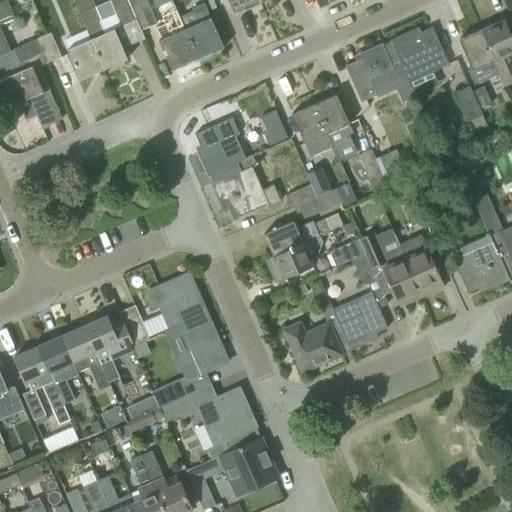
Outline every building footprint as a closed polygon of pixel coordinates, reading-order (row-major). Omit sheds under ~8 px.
[(72,0),(90,39),(104,70),(127,60),(113,29),(133,20),(123,0),(109,0),(95,6),(92,0),(72,0)] [(156,24),(145,0),(129,0),(142,30),(156,24)] [(260,1),(259,0),(228,0),(234,13),(260,1)] [(0,3),(0,56),(10,52),(0,27),(0,24),(15,18),(7,1),(0,3)] [(192,11),(179,17),(198,59),(223,48),(204,3),(191,8),(192,11)] [(198,59),(179,17),(155,27),(160,39),(158,40),(172,71),(198,59)] [(499,73),(497,74),(503,86),(511,82),(511,39),(504,20),(481,30),(495,60),(494,60),(499,73)] [(391,42),(383,45),(393,70),(392,70),(394,73),(403,69),(408,81),(410,81),(448,63),(432,28),(415,35),(413,30),(390,40),(391,42)] [(472,70),(494,60),(495,60),(481,30),(459,40),(472,70)] [(51,34),(36,40),(41,53),(46,64),(61,57),(51,34)] [(90,39),(67,49),(80,80),(104,70),(90,39)] [(13,49),(19,62),(41,53),(36,40),(13,49)] [(393,70),(383,45),(382,44),(359,54),(362,59),(345,66),(360,102),(376,95),(370,80),(392,70),(393,70)] [(41,53),(19,62),(19,63),(0,71),(0,79),(0,80),(0,99),(4,109),(31,97),(39,114),(36,116),(42,130),(43,130),(42,128),(61,119),(39,67),(46,64),(41,53)] [(503,86),(497,74),(485,79),(491,92),(503,86)] [(469,86),(479,109),(491,104),(481,81),(469,86)] [(469,86),(453,93),(466,123),(482,116),(479,109),(469,86)] [(326,134),(331,147),(332,147),(336,145),(337,146),(351,140),(344,126),(349,124),(336,94),(313,104),(326,134)] [(304,144),(326,134),(313,104),(291,114),(304,144)] [(231,118),(195,134),(203,151),(198,153),(208,176),(209,176),(213,184),(241,171),(236,163),(245,159),(245,158),(235,136),(240,134),(232,118),(231,118)] [(270,145),(287,137),(282,125),(264,132),(270,145)] [(356,155),(368,181),(382,174),(371,149),(356,155)] [(241,171),(213,184),(211,184),(221,207),(226,205),(233,221),(280,202),(273,185),(261,190),(252,167),(256,165),(252,155),(245,158),(245,159),(236,163),(241,171)] [(305,173),(310,184),(311,184),(317,198),(319,197),(318,196),(331,190),(320,167),(305,173)] [(287,194),(294,208),(317,198),(311,184),(310,184),(287,194)] [(469,192),(488,232),(489,232),(497,250),(505,246),(511,261),(511,204),(511,205),(511,225),(502,230),(487,194),(482,196),(478,188),(469,192)] [(317,198),(294,208),(299,221),(324,210),(343,202),(339,194),(334,196),(332,192),(319,197),(317,198)] [(402,203),(411,225),(412,225),(424,220),(414,197),(402,203)] [(263,234),(273,256),(303,243),(333,230),(327,218),(313,223),(312,221),(296,228),(293,221),(263,234)] [(365,253),(371,267),(384,262),(386,267),(382,269),(399,307),(422,297),(399,245),(382,252),(373,231),(358,238),(358,239),(359,238),(365,253)] [(489,232),(488,232),(484,234),(485,236),(457,248),(459,253),(452,256),(468,293),(484,285),(487,290),(511,279),(511,261),(505,246),(497,250),(489,232)] [(422,297),(444,287),(421,235),(399,245),(422,297)] [(351,259),(351,260),(365,253),(359,238),(358,239),(328,252),(335,266),(351,259)] [(303,243),(273,256),(273,257),(266,260),(266,261),(275,281),(276,282),(314,265),(303,243)] [(371,268),(371,267),(365,253),(351,260),(363,285),(376,279),(371,268)] [(180,337),(182,336),(182,335),(208,324),(204,314),(206,313),(196,290),(193,292),(185,275),(147,292),(154,308),(168,302),(178,324),(175,325),(180,337)] [(310,284),(316,297),(326,293),(320,280),(310,284)] [(321,310),(326,322),(327,322),(328,324),(337,321),(338,323),(346,341),(350,351),(372,341),(370,335),(387,328),(371,292),(355,299),(357,302),(334,312),(330,305),(321,310)] [(118,313),(121,320),(122,319),(131,341),(129,343),(131,346),(149,338),(135,306),(118,313)] [(107,316),(83,326),(98,360),(99,360),(108,356),(110,361),(134,351),(131,346),(129,343),(131,341),(122,319),(121,320),(111,324),(107,316)] [(327,322),(326,322),(305,332),(301,323),(284,330),(300,367),(317,359),(319,364),(341,354),(350,351),(346,341),(338,323),(337,321),(328,324),(327,322)] [(182,335),(182,336),(192,357),(177,364),(184,382),(224,364),(217,347),(221,346),(210,323),(208,324),(182,335)] [(83,326),(60,336),(72,362),(77,372),(88,367),(98,390),(110,385),(99,360),(98,360),(83,326)] [(60,336),(37,346),(49,372),(60,368),(64,376),(53,381),(63,405),(74,400),(66,381),(78,375),(77,372),(72,362),(60,336)] [(49,372),(37,346),(14,356),(26,383),(37,378),(58,425),(69,420),(63,405),(53,381),(49,372)] [(0,373),(0,419),(24,409),(14,387),(7,390),(0,373)] [(165,386),(151,392),(153,396),(158,408),(170,403),(172,403),(165,386)] [(22,394),(35,425),(47,420),(34,389),(22,394)] [(211,460),(219,457),(231,451),(226,441),(256,428),(257,428),(246,405),(243,407),(235,389),(195,407),(203,424),(218,417),(228,439),(207,448),(211,460)] [(194,409),(188,395),(172,403),(170,403),(158,408),(162,417),(162,418),(164,423),(194,409)] [(153,396),(139,402),(144,414),(158,408),(153,396)] [(162,417),(158,408),(144,414),(126,422),(130,433),(162,418),(162,417)] [(118,429),(121,436),(129,433),(126,425),(118,429)] [(47,451),(79,440),(74,427),(43,438),(47,451)] [(219,457),(236,496),(278,478),(261,437),(260,438),(256,428),(226,441),(231,451),(219,457)] [(139,456),(145,469),(146,469),(164,511),(189,511),(191,509),(179,481),(167,487),(151,451),(139,456)] [(186,471),(203,511),(215,505),(198,466),(186,471)] [(141,488),(129,493),(137,511),(164,511),(146,469),(145,469),(134,474),(141,488)] [(0,479),(0,492),(20,484),(16,473),(0,479)] [(107,476),(96,480),(110,511),(137,511),(129,493),(117,499),(107,476)] [(110,511),(96,480),(82,487),(93,511),(110,511)] [(65,494),(72,511),(86,511),(76,489),(65,494)] [(27,502),(31,511),(44,511),(38,497),(27,502)]
